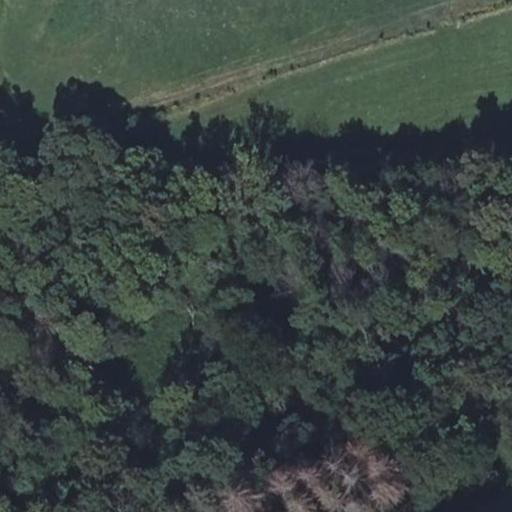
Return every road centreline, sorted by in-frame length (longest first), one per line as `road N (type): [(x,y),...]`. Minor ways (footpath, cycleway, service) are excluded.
road 1 (track): [(0,170),(350,41)]
road 2 (track): [(490,0),(350,41)]
